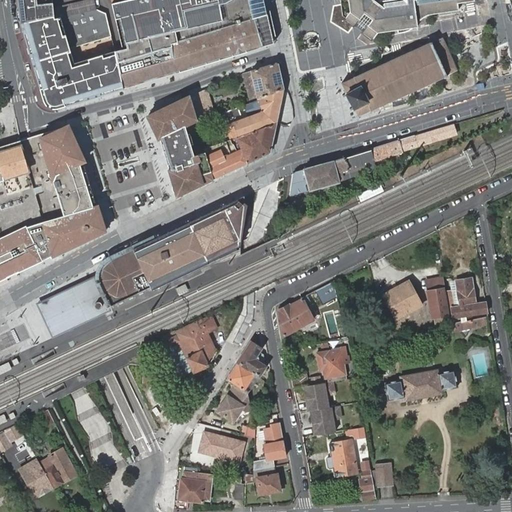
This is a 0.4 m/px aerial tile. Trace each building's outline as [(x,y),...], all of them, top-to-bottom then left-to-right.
[(52,3),(37,5),(36,0),(21,0),(24,24),(53,17),(53,7),(52,3)] [(93,0),(86,0),(53,7),(53,17),(77,12),(86,10),(96,8),(93,0)] [(122,49),(114,51),(120,77),(122,85),(123,88),(273,42),(263,0),(126,0),(112,3),(122,49)] [(322,0),(324,18),(340,17),(339,0),(322,0)] [(346,0),(349,13),(343,21),(352,29),(354,26),(361,34),(360,35),(370,43),(378,34),(416,28),(415,17),(438,13),(457,11),(456,0),(458,0),(346,0)] [(53,17),(24,24),(34,62),(37,61),(39,65),(36,66),(39,78),(43,76),(47,88),(42,89),(46,100),(56,104),(122,85),(120,77),(114,51),(114,50),(73,64),(69,50),(111,36),(106,13),(96,8),(86,10),(77,12),(53,17)] [(21,24),(27,45),(31,59),(42,97),(45,102),(49,105),(53,107),(56,107),(61,107),(123,88),(122,85),(56,104),(46,100),(42,89),(47,88),(43,76),(39,78),(36,66),(39,65),(37,61),(34,62),(24,24),(21,24)] [(341,83),(356,116),(457,70),(443,38),(433,42),(341,83)] [(278,63),(244,73),(249,102),(252,101),(253,101),(257,100),(283,89),(278,63)] [(216,115),(208,88),(190,96),(195,112),(197,121),(198,123),(216,115)] [(253,101),(252,101),(249,102),(243,105),(248,117),(226,125),(231,139),(276,123),(283,89),(257,100),(253,101)] [(192,123),(197,121),(195,112),(190,96),(185,99),(188,110),(192,123)] [(190,147),(184,127),(193,124),(192,123),(188,110),(185,99),(153,114),(160,138),(161,138),(172,170),(170,170),(178,196),(200,185),(190,153),(192,153),(190,147)] [(238,107),(222,113),(225,121),(241,115),(238,107)] [(160,138),(153,114),(146,117),(158,140),(160,138)] [(270,152),(276,123),(231,139),(230,139),(232,145),(233,144),(236,153),(242,151),(247,162),(270,152)] [(455,135),(452,125),(415,136),(418,146),(455,135)] [(47,258),(75,244),(73,241),(100,219),(96,204),(94,205),(81,161),(84,160),(68,126),(40,139),(53,185),(35,191),(20,141),(14,142),(31,203),(47,258)] [(415,136),(398,142),(401,152),(418,146),(415,136)] [(31,203),(14,142),(0,146),(0,199),(3,210),(31,203)] [(213,179),(247,162),(242,151),(236,153),(233,144),(232,145),(223,148),(221,142),(203,149),(205,153),(213,179)] [(374,162),(399,154),(402,153),(401,152),(398,142),(371,150),(374,162)] [(341,181),(376,168),(376,167),(375,165),(374,162),(371,150),(333,161),(337,177),(340,177),(341,181)] [(200,185),(213,179),(205,153),(193,156),(192,153),(190,153),(200,185)] [(399,154),(374,162),(375,165),(376,167),(400,158),(399,154)] [(295,191),(296,194),(309,190),(310,191),(339,182),(339,181),(341,181),(340,177),(337,177),(333,161),(332,161),(303,169),(306,180),(299,182),(300,189),(299,190),(295,191)] [(292,175),(289,196),(296,194),(295,191),(299,190),(300,189),(299,182),(306,180),(303,169),(302,169),(296,171),(292,175)] [(0,280),(24,269),(3,210),(0,199),(0,280)] [(24,269),(47,258),(31,203),(3,210),(24,269)] [(225,210),(222,205),(188,222),(190,227),(225,210)] [(236,248),(236,233),(233,227),(225,210),(190,227),(208,263),(236,248)] [(75,244),(104,230),(100,219),(73,241),(75,244)] [(107,302),(112,300),(104,284),(104,279),(104,275),(106,271),(108,268),(112,266),(190,227),(188,222),(108,261),(103,265),(100,270),(98,275),(98,281),(99,285),(107,302)] [(151,291),(208,263),(190,227),(112,266),(108,268),(106,271),(104,275),(104,279),(104,284),(112,300),(107,302),(110,308),(150,288),(151,291)] [(95,277),(35,305),(51,339),(52,341),(112,313),(110,308),(99,285),(95,277)] [(457,291),(448,292),(453,318),(464,316),(487,313),(485,303),(475,304),(471,279),(455,281),(457,291)] [(443,282),(427,284),(428,290),(431,317),(434,317),(435,324),(448,322),(443,282)] [(333,283),(317,289),(323,302),(338,296),(333,283)] [(176,289),(178,294),(188,290),(186,284),(176,289)] [(386,298),(397,317),(420,304),(409,285),(386,298)] [(279,310),(284,335),(313,321),(303,300),(290,307),(289,305),(279,310)] [(464,316),(465,321),(471,320),(484,317),(487,316),(487,313),(464,316)] [(210,316),(177,331),(178,335),(159,344),(161,348),(163,347),(165,349),(166,349),(181,342),(194,372),(209,365),(217,353),(207,332),(216,328),(210,316)] [(484,317),(471,320),(473,327),(485,324),(484,317)] [(465,321),(462,322),(464,330),(473,327),(471,320),(465,321)] [(181,342),(166,349),(171,361),(175,359),(176,362),(175,362),(182,377),(194,372),(181,342)] [(251,342),(238,361),(259,375),(265,366),(264,365),(266,363),(263,360),(264,358),(264,354),(259,351),(261,348),(251,342)] [(314,353),(317,370),(321,370),(324,381),(344,378),(340,358),(345,357),(343,349),(338,350),(338,349),(314,353)] [(238,361),(226,380),(227,380),(235,385),(237,386),(248,393),(250,390),(246,388),(254,376),(257,378),(259,375),(238,361)] [(8,362),(0,365),(0,372),(11,367),(8,362)] [(159,374),(153,366),(142,372),(143,383),(159,374)] [(399,380),(384,383),(387,400),(402,397),(403,401),(441,394),(440,390),(456,387),(452,370),(437,373),(436,369),(399,376),(399,380)] [(291,377),(293,386),(308,384),(306,374),(291,377)] [(250,390),(257,378),(254,376),(246,388),(250,390)] [(332,381),(303,386),(306,400),(308,400),(310,411),(328,407),(326,395),(334,393),(332,381)] [(237,386),(235,385),(228,396),(230,397),(237,386)] [(228,396),(217,412),(233,422),(242,408),(245,410),(251,409),(247,394),(248,393),(237,386),(230,397),(228,396)] [(342,417),(339,405),(328,407),(310,411),(313,425),(316,424),(318,435),(336,431),(334,419),(342,417)] [(287,455),(281,422),(272,424),(272,427),(265,428),(268,443),(264,444),(267,458),(273,457),(287,455)] [(10,442),(24,437),(19,424),(5,429),(10,442)] [(345,430),(347,439),(367,435),(365,425),(345,430)] [(0,434),(0,446),(2,451),(8,447),(5,440),(8,439),(4,432),(0,434)] [(219,436),(204,435),(200,451),(240,461),(245,442),(227,437),(219,436)] [(335,477),(357,473),(357,472),(352,439),(329,443),(331,455),(328,456),(327,458),(328,468),(330,469),(334,468),(335,477)] [(48,455),(49,456),(63,482),(76,475),(61,448),(48,455)] [(49,456),(39,462),(53,487),(63,482),(49,456)] [(267,458),(267,457),(254,460),(255,468),(274,465),(273,457),(267,458)] [(39,462),(37,459),(20,468),(35,497),(53,487),(39,462)] [(361,461),(362,471),(371,470),(369,460),(361,461)] [(378,485),(392,484),(390,464),(376,465),(378,485)] [(256,474),(245,473),(245,481),(253,480),(253,477),(257,477),(259,493),(268,492),(267,489),(279,487),(277,473),(276,473),(274,465),(255,468),(256,474)] [(363,501),(376,498),(371,470),(362,471),(360,472),(361,480),(358,481),(363,501)] [(180,479),(178,499),(203,502),(203,499),(209,500),(212,476),(183,472),(182,479),(180,479)]
